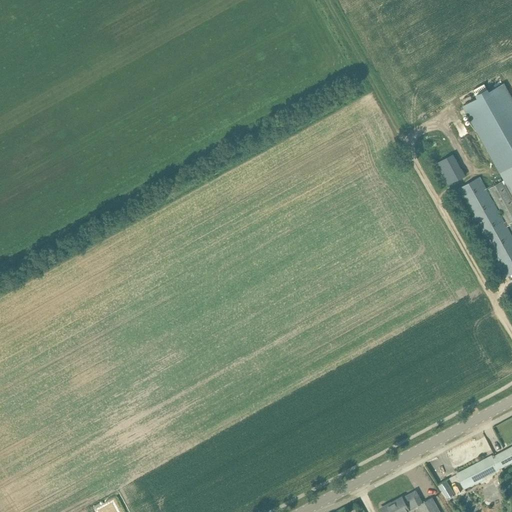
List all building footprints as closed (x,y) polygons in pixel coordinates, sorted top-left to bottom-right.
[(478,98),(463,106),(500,173),(511,165),(511,97),(504,83),(489,91),(484,84),(474,90),(478,98)] [(439,161),(449,185),(468,177),(457,153),(439,161)] [(511,235),(479,177),(458,188),(507,277),(511,274),(511,166),(500,173),(504,180),(488,189),(508,225),(509,224),(511,229),(511,235)] [(511,462),(511,446),(493,457),(492,456),(457,474),(464,488),(500,470),(499,469),(511,462)] [(447,481),(439,485),(447,498),(454,494),(447,481)] [(439,511),(437,506),(432,498),(423,503),(416,490),(402,498),(402,497),(390,504),(391,505),(381,511),(380,509),(380,510),(381,511),(406,511),(409,511),(409,510),(418,506),(421,511),(439,511)] [(119,511),(113,501),(95,510),(96,511),(119,511)]
